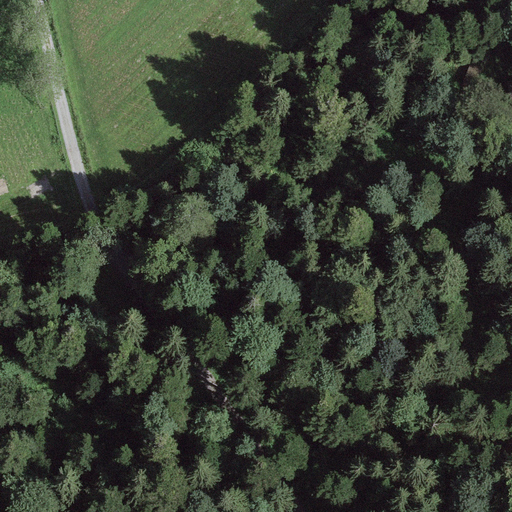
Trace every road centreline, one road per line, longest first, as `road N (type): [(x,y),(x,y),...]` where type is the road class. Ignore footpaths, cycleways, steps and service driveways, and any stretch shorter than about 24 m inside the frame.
road 1 (track): [(39,0),(111,254),(300,511)]
road 2 (track): [(111,254),(290,264),(455,208),(496,149),(500,46),(511,21)]
